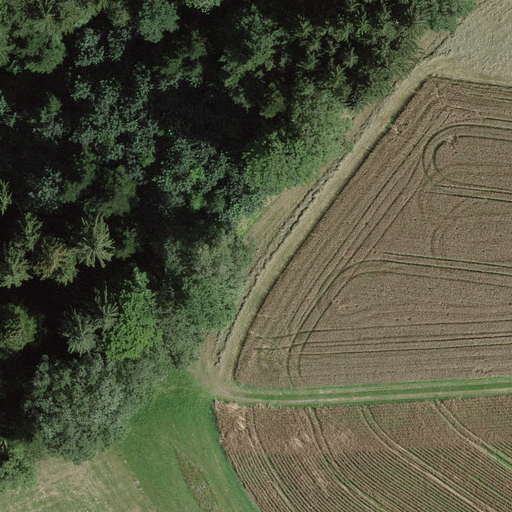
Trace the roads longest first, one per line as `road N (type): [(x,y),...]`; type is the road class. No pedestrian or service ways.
road 1 (track): [(447,0),(210,269),(193,306),(191,337),(198,366),(218,392),(245,402),(511,388)]
road 2 (track): [(0,462),(108,405),(193,306)]
